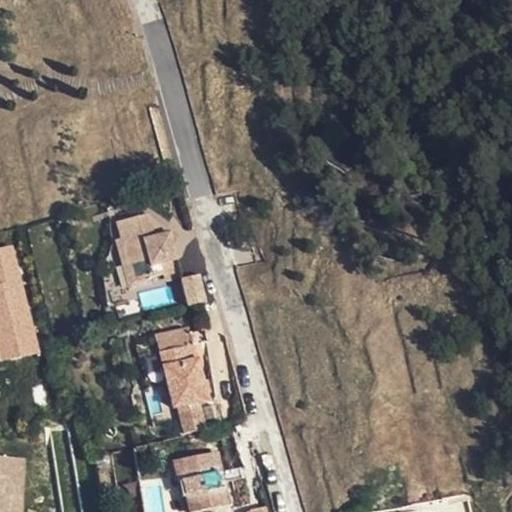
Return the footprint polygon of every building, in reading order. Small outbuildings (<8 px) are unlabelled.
[(14,243),(0,245),(0,362),(39,353),(14,243)] [(151,301),(166,298),(159,272),(144,274),(138,250),(105,257),(109,274),(118,314),(138,312),(151,308),(151,301)] [(118,314),(109,274),(101,276),(112,326),(139,320),(138,312),(118,314)] [(169,307),(166,298),(151,301),(151,308),(155,312),(169,307)] [(176,338),(195,333),(189,309),(167,313),(176,338)] [(144,382),(168,376),(164,361),(140,365),(144,382)] [(162,437),(184,433),(191,431),(178,375),(168,376),(144,382),(156,438),(162,437)] [(164,450),(187,446),(184,433),(162,437),(164,450)] [(167,467),(191,461),(187,446),(164,450),(167,467)] [(0,511),(2,511),(3,508),(30,510),(33,467),(3,465),(3,473),(0,472),(0,511)] [(207,511),(200,482),(158,490),(162,511),(207,511)]
